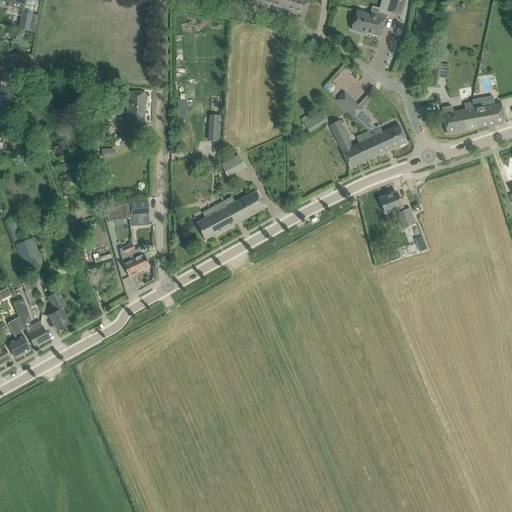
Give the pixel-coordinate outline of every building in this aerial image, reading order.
[(0,0),(10,2),(9,6),(24,9),(25,0),(0,0)] [(257,0),(286,10),(287,6),(284,5),(285,0),(257,0)] [(285,0),(284,5),(287,6),(286,10),(304,15),(307,6),(308,0),(285,0)] [(390,0),(387,11),(401,15),(405,0),(390,0)] [(0,20),(18,25),(20,13),(0,7),(0,20)] [(387,16),(377,13),(371,11),(370,15),(357,11),(351,30),(367,34),(367,32),(381,36),(387,16)] [(23,12),(19,29),(29,31),(33,14),(23,12)] [(441,64),(431,62),(427,86),(436,88),(438,77),(436,77),(438,70),(440,70),(441,64)] [(495,84),(494,72),(485,73),(487,85),(495,84)] [(0,92),(8,93),(8,94),(13,94),(14,78),(3,77),(1,77),(1,88),(0,88),(0,92)] [(144,134),(146,92),(128,92),(126,134),(144,134)] [(336,101),(354,119),(363,110),(344,92),(336,101)] [(0,106),(2,106),(2,107),(12,107),(13,94),(8,94),(8,95),(0,94),(0,106)] [(465,131),(505,123),(501,104),(472,109),(471,103),(464,104),(465,110),(453,113),(452,107),(442,108),(447,134),(465,131)] [(6,119),(12,120),(13,107),(12,107),(2,107),(1,119),(6,119)] [(322,111),(303,123),(309,133),(328,121),(322,111)] [(209,141),(219,142),(220,116),(210,115),(209,141)] [(350,169),(378,156),(370,138),(371,138),(368,131),(356,137),(359,143),(352,146),(340,120),(329,125),(350,169)] [(370,138),(378,156),(407,142),(400,126),(371,139),(371,138),(370,138)] [(94,133),(91,138),(95,142),(94,144),(99,147),(100,145),(104,140),(94,133)] [(238,155),(221,164),(228,177),(245,168),(238,155)] [(235,224),(265,208),(256,191),(235,202),(232,197),(223,202),(226,207),(235,224)] [(404,229),(416,224),(410,209),(404,211),(397,192),(379,199),(385,214),(397,209),(398,213),(404,229)] [(148,202),(128,204),(129,215),(149,213),(148,202)] [(235,224),(226,207),(223,202),(214,207),(217,212),(196,223),(205,240),(235,224)] [(128,204),(105,211),(109,223),(129,220),(128,204)] [(6,221),(25,270),(27,274),(45,268),(33,238),(22,242),(13,219),(6,221)] [(421,236),(414,239),(419,251),(427,248),(424,242),(423,242),(421,236)] [(132,243),(127,246),(140,272),(150,267),(144,254),(138,256),(135,250),(132,243)] [(127,246),(119,249),(123,264),(129,277),(140,272),(127,246)] [(392,261),(401,258),(397,248),(389,251),(392,261)] [(65,271),(73,277),(78,269),(70,263),(65,271)] [(21,271),(21,277),(23,283),(22,283),(25,291),(31,307),(38,304),(33,288),(27,274),(25,270),(21,271)] [(49,315),(57,331),(71,324),(63,309),(67,306),(59,291),(48,297),(54,313),(49,315)] [(24,298),(15,302),(25,329),(28,334),(35,347),(50,339),(43,326),(42,326),(40,321),(32,325),(30,320),(31,319),(24,298)] [(23,335),(8,344),(15,358),(31,349),(23,335)] [(0,366),(12,360),(3,346),(0,348),(0,366)]
